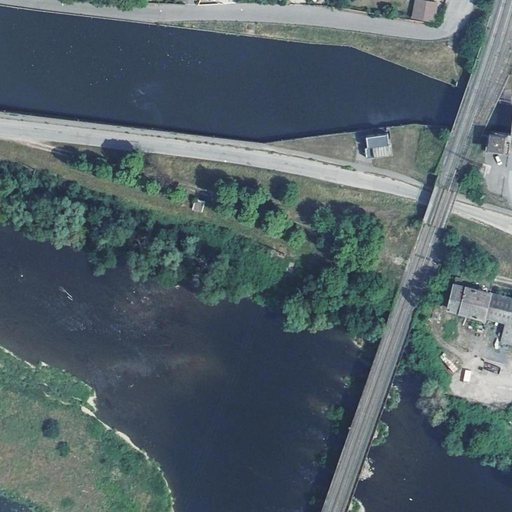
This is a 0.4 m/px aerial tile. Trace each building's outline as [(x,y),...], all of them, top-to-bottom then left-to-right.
[(438,2),(423,0),(417,0),(415,17),(435,21),(438,2)] [(388,136),(366,138),(367,148),(365,149),(366,158),(390,156),(388,136)] [(206,201),(195,199),(192,211),(203,213),(206,201)] [(448,308),(484,317),(490,292),(454,283),(448,308)] [(511,297),(490,292),(484,317),(505,322),(500,341),(511,344),(511,297)]
